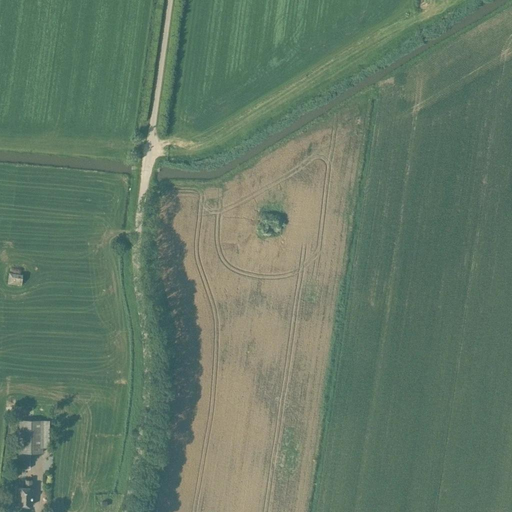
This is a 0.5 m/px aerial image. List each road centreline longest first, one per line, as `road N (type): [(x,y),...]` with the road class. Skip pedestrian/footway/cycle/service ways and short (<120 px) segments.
road 1 (unclassified): [(126,511),(147,398),(137,237),(169,0)]
road 2 (track): [(0,140),(149,151)]
